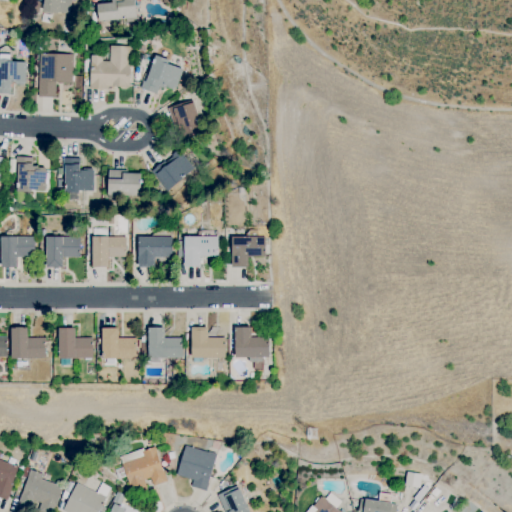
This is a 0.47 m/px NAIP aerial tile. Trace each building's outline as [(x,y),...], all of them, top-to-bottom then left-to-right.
[(42,0),(42,11),(69,14),(70,0),(42,0)] [(110,0),(111,2),(96,3),(97,20),(135,18),(133,0),(110,0)] [(89,86),(128,87),(130,45),(109,45),(109,57),(90,56),(89,86)] [(0,93),(11,94),(11,82),(24,83),(25,61),(10,61),(10,54),(0,53),(0,93)] [(72,54),(38,53),(38,96),(55,97),(55,82),(71,82),(72,54)] [(141,88),(156,93),(159,85),(174,91),(183,67),(153,56),(141,88)] [(167,108),(172,124),(177,123),(181,138),(201,132),(191,100),(167,108)] [(193,170),(178,150),(151,170),(165,190),(193,170)] [(15,190),(44,191),(45,166),(32,165),(32,157),(16,156),(15,190)] [(62,191),(92,191),(93,168),(79,168),(79,157),(63,157),(62,191)] [(140,171),(108,170),(107,194),(139,195),(140,171)] [(17,256),(34,256),(34,236),(1,235),(0,260),(0,265),(16,266),(17,256)] [(217,236),(183,235),(183,266),(199,266),(200,255),(217,256),(217,236)] [(45,266),(61,266),(62,257),(79,257),(79,236),(45,236),(45,266)] [(125,256),(125,236),(91,236),(91,266),(108,266),(107,256),(125,256)] [(153,267),(153,256),(171,257),(171,236),(138,236),(137,266),(153,267)] [(231,266),(247,266),(247,257),(264,257),(264,236),(230,236),(231,266)] [(26,337),(26,326),(10,327),(11,358),(44,357),(44,337),(26,337)] [(190,357),(224,357),(225,337),(207,336),(207,326),(191,326),(190,357)] [(234,357),(249,356),(250,362),(261,362),(260,357),(268,357),(267,337),(250,337),(250,326),(234,327),(234,357)] [(91,337),(74,337),(74,327),(57,327),(58,358),(92,357),(91,337)] [(117,327),(101,327),(101,359),(135,358),(135,337),(117,337),(117,327)] [(148,358),(182,357),(182,337),(163,337),(163,327),(147,327),(148,358)] [(176,475),(192,479),(190,485),(205,490),(215,453),(184,445),(176,475)] [(120,456),(131,493),(146,489),(143,479),(150,477),(152,485),(165,481),(155,446),(120,456)] [(42,473),(29,469),(17,502),(32,507),(34,501),(53,509),(62,486),(40,478),(42,473)] [(419,487),(420,473),(405,472),(404,485),(419,487)] [(62,511),(65,511),(97,511),(105,496),(75,482),(62,511)] [(217,494),(225,511),(249,511),(236,485),(217,494)] [(340,511),(335,508),(340,500),(325,490),(309,511),(340,511)] [(357,511),(394,511),(397,505),(360,497),(357,511)] [(136,511),(137,511),(112,501),(107,511),(136,511)]
